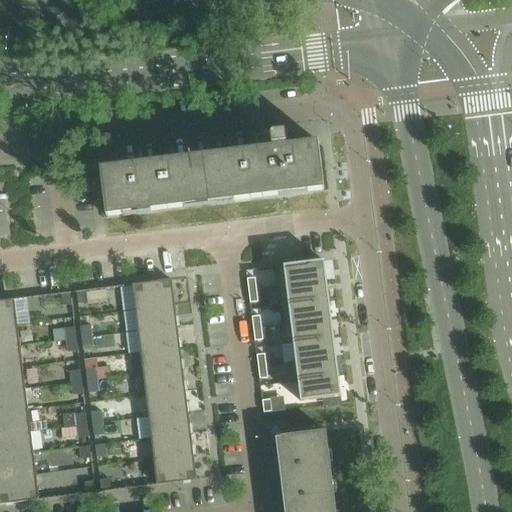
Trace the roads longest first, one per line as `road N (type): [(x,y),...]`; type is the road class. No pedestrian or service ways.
road 1 (secondary): [(391,43),(485,511)]
road 2 (residential): [(2,147),(318,106),(340,111),(353,126),(366,221)]
road 3 (tertiary): [(10,83),(109,79),(391,43)]
road 4 (residential): [(366,221),(403,511)]
road 5 (residential): [(260,511),(228,234)]
road 6 (tertiary): [(234,0),(67,20),(0,13)]
road 7 (residential): [(228,234),(0,263)]
road 8 (secondary): [(511,231),(490,84)]
road 9 (residential): [(228,234),(366,221)]
